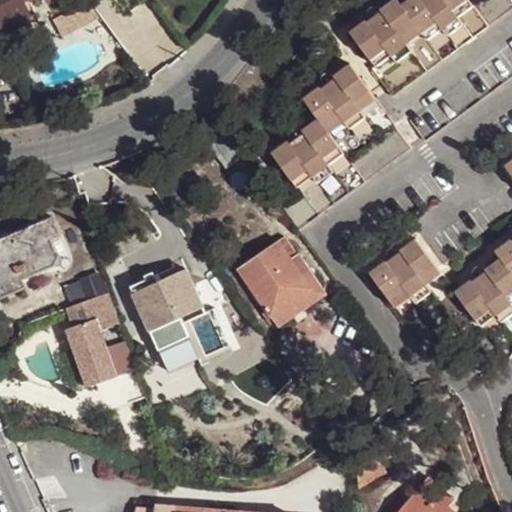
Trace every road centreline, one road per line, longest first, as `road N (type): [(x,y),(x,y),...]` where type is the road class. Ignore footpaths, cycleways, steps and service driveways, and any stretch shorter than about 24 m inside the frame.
road 1 (residential): [(510,511),(340,260),(511,125)]
road 2 (secondary): [(0,167),(72,153),(153,121),(207,78),(265,0)]
road 3 (unknown): [(0,457),(146,497)]
